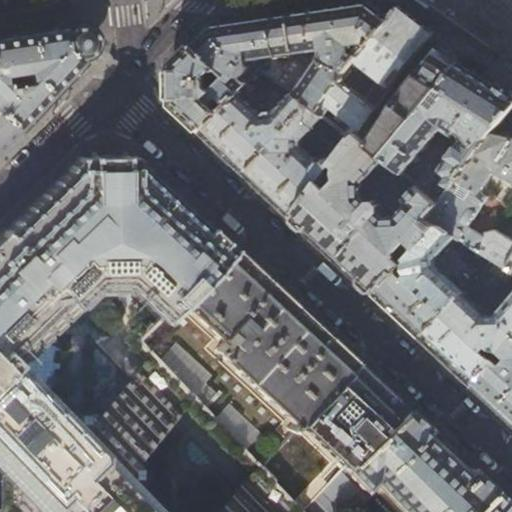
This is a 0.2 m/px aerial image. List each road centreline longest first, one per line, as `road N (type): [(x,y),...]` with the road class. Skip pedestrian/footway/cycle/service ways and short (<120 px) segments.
road 1 (residential): [(106,88),(511,464)]
road 2 (residential): [(0,193),(106,88)]
